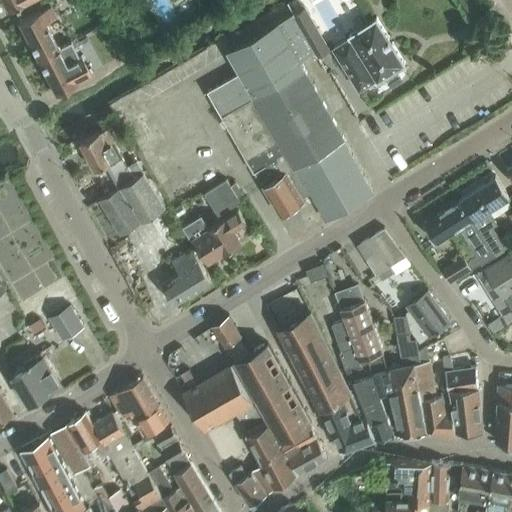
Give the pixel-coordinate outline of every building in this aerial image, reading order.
[(1,0),(7,11),(26,1),(26,0),(1,0)] [(50,6),(18,22),(36,58),(57,47),(45,23),(56,17),(50,6)] [(304,8),(294,14),(318,56),(320,55),(328,51),(324,44),(304,8)] [(317,57),(293,14),(227,52),(239,73),(208,91),(246,157),(268,144),(276,157),(255,169),(280,213),(284,211),(286,215),(297,209),(294,205),(303,200),(301,197),(309,193),(325,220),(373,193),(342,139),(344,138),(300,62),(314,54),(316,58),(317,57)] [(377,80),(404,63),(376,18),(349,34),(350,36),(333,47),(358,88),(376,78),(377,80)] [(58,48),(57,47),(36,58),(55,95),(77,84),(76,81),(90,74),(80,56),(79,57),(71,41),(58,48)] [(119,187),(99,199),(120,233),(165,207),(137,160),(127,166),(115,145),(118,144),(108,127),(79,144),(95,170),(105,164),(119,187)] [(129,161),(138,155),(132,145),(123,150),(129,161)] [(460,200),(473,221),(473,220),(489,245),(477,253),(483,262),(496,254),(509,246),(504,237),(501,239),(493,227),(498,224),(489,210),(508,198),(496,178),(460,200)] [(218,215),(240,202),(227,180),(204,194),(218,215)] [(424,223),(436,243),(473,221),(460,200),(424,223)] [(184,226),(192,239),(207,264),(242,243),(234,230),(246,223),(239,211),(209,229),(201,215),(184,226)] [(384,229),(357,246),(376,275),(378,274),(382,280),(395,272),(391,266),(405,257),(384,229)] [(174,304),(211,282),(192,250),(173,261),(180,273),(162,284),(174,304)] [(511,250),(486,268),(511,309),(511,250)] [(463,256),(442,269),(449,282),(471,269),(463,256)] [(323,264),(307,270),(308,275),(307,275),(308,276),(309,276),(311,281),(327,275),(323,264)] [(410,328),(420,342),(449,321),(427,291),(406,306),(409,310),(406,312),(410,328)] [(369,362),(380,393),(392,391),(418,387),(414,364),(420,362),(416,340),(410,341),(405,314),(394,316),(404,365),(388,368),(384,353),(365,300),(341,309),(345,321),(361,364),(369,362)] [(48,318),(61,339),(83,326),(69,305),(48,318)] [(311,312),(278,329),(321,411),(351,396),(311,312)] [(228,316),(212,326),(234,362),(250,353),(228,316)] [(39,319),(29,325),(34,333),(45,327),(39,319)] [(345,321),(332,325),(345,361),(348,369),(346,369),(349,381),(354,379),(365,411),(364,413),(364,414),(375,439),(394,435),(400,434),(397,417),(389,419),(380,393),(369,362),(361,364),(345,321)] [(250,353),(234,362),(267,418),(269,423),(280,443),(312,425),(267,343),(250,353)] [(29,404),(60,385),(40,352),(22,363),(25,368),(12,376),(29,404)] [(443,357),(448,392),(479,388),(476,367),(454,371),(452,356),(443,357)] [(420,362),(414,364),(418,387),(426,431),(455,433),(450,414),(445,414),(441,396),(436,396),(429,361),(420,362)] [(182,392),(204,431),(236,413),(245,429),(263,419),(253,403),(231,364),(182,392)] [(143,377),(109,396),(119,414),(118,415),(120,419),(131,413),(144,436),(166,423),(167,420),(143,377)] [(498,403),(496,442),(511,445),(511,385),(499,384),(498,403)] [(392,391),(397,417),(400,434),(426,431),(418,387),(392,391)] [(448,392),(452,413),(455,433),(483,433),(479,388),(448,392)] [(0,421),(14,413),(0,390),(0,421)] [(341,451),(375,439),(364,414),(362,415),(352,395),(351,395),(352,396),(351,396),(321,411),(341,451)] [(105,443),(104,444),(110,454),(128,486),(135,499),(134,500),(139,509),(140,511),(170,511),(148,472),(113,412),(94,424),(105,443)] [(86,413),(70,422),(86,450),(94,445),(102,459),(110,454),(104,444),(86,413)] [(269,423),(247,435),(263,464),(285,451),(280,443),(269,423)] [(67,424),(51,432),(75,473),(91,465),(67,424)] [(312,425),(280,443),(285,451),(297,473),(327,457),(312,425)] [(171,427),(155,437),(168,462),(185,453),(171,427)] [(46,436),(20,451),(34,474),(60,459),(46,436)] [(263,464),(252,471),(267,493),(297,473),(285,451),(263,464)] [(185,453),(168,462),(169,463),(182,485),(197,511),(220,511),(189,461),(185,453)] [(60,459),(34,474),(48,497),(74,482),(60,459)] [(432,462),(387,461),(387,492),(403,492),(409,489),(409,500),(387,500),(386,511),(427,511),(428,508),(429,499),(432,462)] [(429,508),(428,511),(448,511),(449,503),(430,502),(430,498),(449,500),(449,494),(454,494),(460,494),(463,464),(432,462),(429,508)] [(241,464),(228,473),(251,505),(266,493),(267,493),(252,471),(246,474),(245,472),(246,472),(241,464)] [(460,494),(459,498),(488,503),(493,470),(464,464),(463,464),(460,494)] [(159,466),(148,472),(170,511),(197,511),(182,485),(173,490),(159,466)] [(19,490),(17,487),(7,468),(0,472),(0,478),(8,492),(13,489),(15,492),(19,490)] [(488,503),(485,511),(511,511),(511,473),(493,470),(488,503)] [(74,482),(48,497),(56,511),(79,511),(89,508),(74,482)] [(102,485),(95,489),(110,511),(116,511),(108,496),(102,485)] [(119,490),(108,496),(116,511),(140,511),(139,509),(133,511),(130,511),(127,503),(119,490)] [(43,511),(39,503),(21,511),(43,511)]
